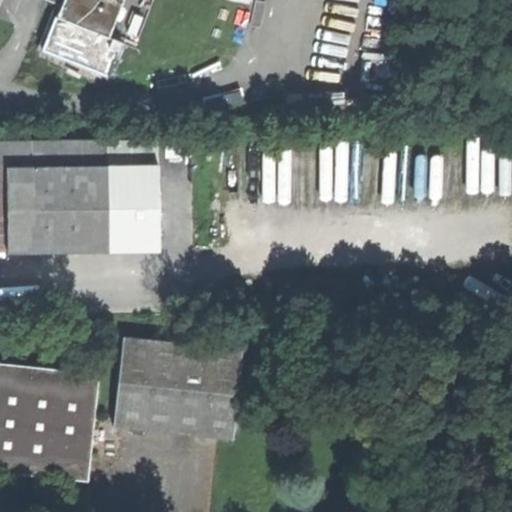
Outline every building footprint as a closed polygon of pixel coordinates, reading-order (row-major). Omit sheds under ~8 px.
[(57,0),(52,14),(104,34),(117,0),(57,0)] [(117,39),(104,34),(52,14),(39,46),(104,72),(117,39)] [(0,251),(105,251),(104,141),(0,141),(0,251)] [(240,351),(121,339),(112,427),(230,440),(240,351)] [(0,472),(86,480),(96,372),(0,362),(0,472)]
